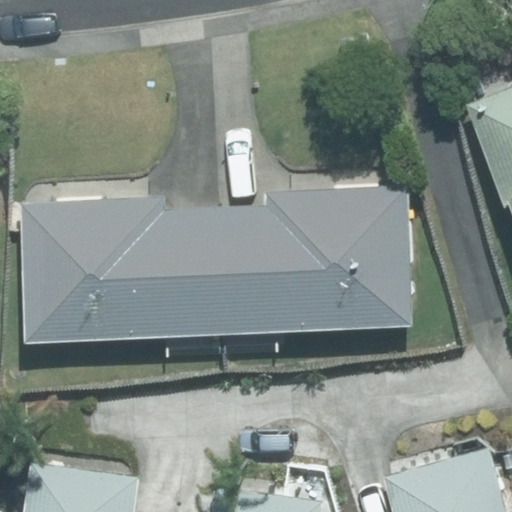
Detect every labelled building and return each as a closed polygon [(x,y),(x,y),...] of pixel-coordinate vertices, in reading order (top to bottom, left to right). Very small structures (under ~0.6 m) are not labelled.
[(511,91),(463,110),(511,243),(511,91)] [(262,196),(263,211),(217,213),(223,338),(406,330),(400,190),(262,196)] [(164,205),(16,211),(22,346),(223,338),(217,213),(164,215),(164,205)] [(389,511),(499,511),(486,455),(381,481),(389,511)] [(30,472),(23,511),(125,511),(130,487),(30,472)] [(317,511),(215,496),(212,511),(317,511)]
